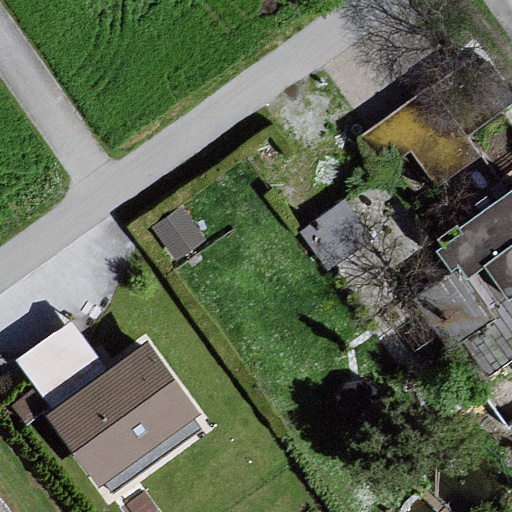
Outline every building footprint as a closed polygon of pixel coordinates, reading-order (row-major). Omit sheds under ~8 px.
[(471,150),(426,89),(364,135),(409,196),(471,150)] [(511,353),(511,190),(432,245),(451,272),(428,288),(463,338),(450,347),(474,380),(511,353)] [(369,239),(342,198),(293,230),(320,271),(369,239)] [(206,238),(183,204),(152,224),(174,258),(206,238)] [(196,412),(144,342),(48,413),(100,483),(196,412)]
